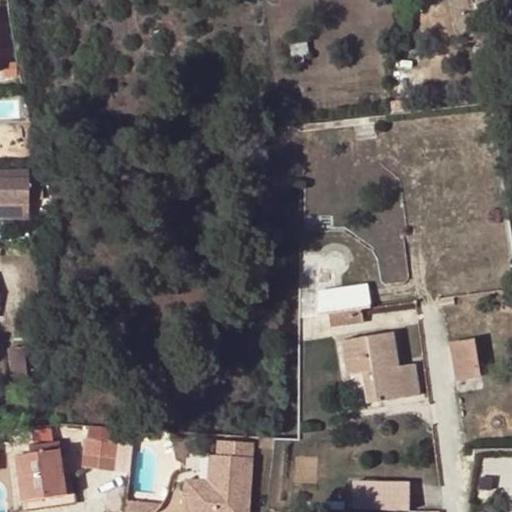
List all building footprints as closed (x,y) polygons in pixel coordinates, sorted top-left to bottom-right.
[(0,114),(22,113),(20,99),(0,100),(0,114)] [(409,135),(413,167),(422,167),(429,166),(435,165),(440,195),(488,189),(483,159),(467,161),(462,128),(409,135)] [(391,137),(378,139),(380,159),(394,157),(391,137)] [(380,159),(378,139),(356,141),(359,161),(380,159)] [(440,195),(435,165),(429,166),(434,196),(440,195)] [(0,170),(0,202),(28,203),(28,199),(41,200),(41,171),(0,170)] [(361,309),(367,308),(366,289),(337,291),(336,269),(339,269),(342,268),(344,266),(345,263),(346,261),(346,258),(345,255),(343,253),(341,251),(339,250),(336,250),(333,250),(330,252),(328,254),(327,256),(327,259),(327,262),(318,262),(318,314),(328,313),(361,309)] [(304,316),(318,314),(318,262),(304,263),(304,316)] [(361,309),(328,313),(330,328),(363,323),(361,309)] [(345,374),(362,372),(369,371),(375,402),(419,394),(414,363),(398,366),(393,333),(340,341),(345,374)] [(478,376),(472,340),(451,344),(458,379),(478,376)] [(12,377),(27,375),(24,346),(8,348),(12,377)] [(362,372),(366,403),(375,402),(369,371),(362,372)] [(57,423),(42,428),(50,449),(65,444),(57,423)] [(0,433),(0,468),(8,468),(4,433),(0,433)] [(270,437),(256,437),(255,447),(269,448),(270,437)] [(81,467),(112,470),(115,443),(84,439),(81,467)] [(213,455),(211,489),(181,487),(179,511),(245,511),(249,442),(214,440),(213,455)] [(13,456),(21,500),(23,500),(65,493),(59,450),(13,456)] [(206,454),(204,481),(181,480),(181,487),(211,489),(213,455),(206,454)] [(351,510),(408,511),(408,482),(352,481),(351,510)] [(122,511),(154,511),(157,509),(158,506),(123,502),(122,511)]
